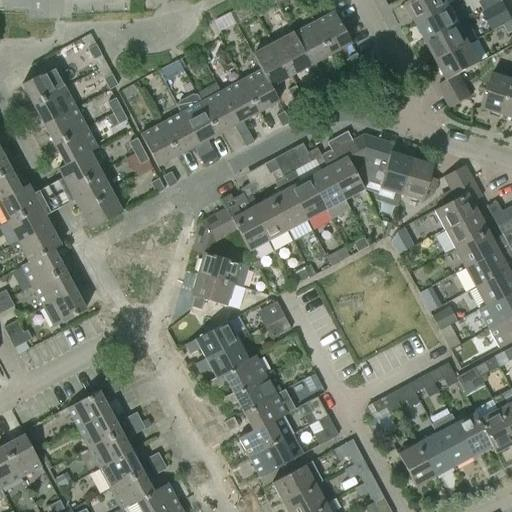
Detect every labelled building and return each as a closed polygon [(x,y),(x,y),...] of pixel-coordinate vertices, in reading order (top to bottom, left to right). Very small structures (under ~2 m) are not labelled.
[(277,6),(273,0),(252,0),(250,2),(259,19),(266,15),(265,13),(277,6)] [(416,24),(449,6),(445,0),(412,0),(405,4),(416,24)] [(493,6),(483,12),(493,31),(503,25),(511,20),(511,18),(507,10),(502,1),(493,6)] [(459,25),(449,6),(416,24),(426,43),(459,25)] [(313,23),(330,55),(350,44),(333,12),(313,23)] [(511,20),(503,25),(508,34),(511,32),(511,20)] [(313,23),(292,34),(310,65),(314,63),(330,55),(313,23)] [(469,44),(459,25),(426,43),(436,62),(469,44)] [(289,76),(306,68),(311,78),(320,73),(314,63),(310,65),(292,34),(272,45),(289,76)] [(480,63),(469,44),(436,62),(446,80),(437,85),(443,97),(464,86),(458,75),(480,63)] [(93,60),(101,56),(95,45),(87,49),(93,60)] [(269,87),(270,87),(289,76),(272,45),(252,56),(260,70),(269,87)] [(353,69),(361,64),(356,54),(347,58),(353,69)] [(32,105),(64,88),(53,68),(21,85),(32,105)] [(164,81),(171,78),(166,68),(160,72),(164,81)] [(260,70),(239,81),(257,113),(278,102),(270,87),(269,87),(260,70)] [(320,73),(311,78),(317,88),(325,84),(320,73)] [(109,90),(110,90),(117,86),(111,74),(103,79),(109,90)] [(481,109),(503,115),(511,83),(511,79),(492,74),(481,109)] [(239,81),(220,92),(237,124),(242,121),(257,113),(239,81)] [(511,83),(503,115),(511,118),(511,83)] [(293,101),(301,97),(295,86),(287,90),(293,101)] [(464,86),(443,97),(449,108),(470,97),(464,86)] [(74,108),(64,88),(32,105),(43,126),(74,108)] [(237,124),(220,92),(199,103),(217,135),(233,126),(239,136),(248,132),(242,121),(237,124)] [(207,140),(217,135),(199,103),(196,96),(192,95),(178,103),(175,107),(179,114),(196,146),(197,145),(202,143),(207,153),(199,158),(204,168),(218,161),(207,140)] [(112,113),(121,109),(115,98),(106,103),(112,113)] [(85,128),(74,108),(43,126),(54,146),(85,128)] [(121,109),(112,113),(118,125),(127,120),(121,109)] [(284,111),(283,112),(275,116),(281,127),(290,123),(284,111)] [(179,114),(160,124),(177,156),(193,147),(199,158),(207,153),(202,143),(197,145),(196,146),(179,114)] [(177,156),(160,124),(139,135),(157,167),(177,156)] [(85,128),(54,146),(64,165),(89,152),(96,149),(85,128)] [(248,132),(239,136),(245,147),(249,145),(253,142),(248,132)] [(364,190),(361,186),(352,168),(362,163),(351,142),(346,132),(326,143),(330,152),(321,156),(320,157),(320,158),(326,167),(344,201),(364,190)] [(388,143),(362,136),(351,142),(362,163),(352,168),(361,186),(369,182),(379,184),(378,189),(400,195),(410,159),(396,155),(398,149),(387,145),(388,143)] [(134,155),(143,150),(137,138),(128,143),(134,155)] [(316,148),(307,153),(312,163),(320,158),(320,157),(316,148)] [(140,166),(149,161),(143,150),(134,155),(140,166)] [(0,174),(9,170),(0,152),(0,174)] [(100,173),(89,152),(64,165),(56,169),(62,179),(56,181),(63,193),(100,173)] [(282,155),(272,160),(277,169),(306,221),(325,211),(306,178),(297,183),(282,155)] [(437,180),(428,177),(432,166),(410,159),(400,195),(421,202),(425,189),(434,191),(437,180)] [(280,193),(269,198),(287,231),(294,243),(312,233),(306,221),(277,169),(272,160),(264,164),(280,193)] [(443,177),(449,189),(470,177),(464,166),(443,177)] [(326,167),(306,178),(325,211),(330,221),(349,211),(344,201),(326,167)] [(9,170),(0,174),(0,199),(19,189),(9,170)] [(162,177),(168,188),(176,183),(170,172),(162,177)] [(110,192),(100,173),(63,193),(68,203),(74,200),(79,209),(110,192)] [(480,197),(470,177),(449,189),(455,200),(433,211),(444,231),(476,213),(471,202),(480,197)] [(150,184),(155,195),(164,190),(159,180),(150,184)] [(47,186),(38,191),(50,213),(58,208),(68,203),(63,193),(56,181),(47,186)] [(250,184),(241,189),(245,198),(255,193),(250,184)] [(0,210),(6,222),(44,202),(38,191),(32,194),(27,185),(19,189),(0,199),(0,210)] [(110,192),(79,209),(90,230),(121,213),(110,192)] [(221,200),(226,209),(215,215),(226,236),(237,230),(248,252),(269,241),(251,208),(246,199),(236,204),(231,195),(221,200)] [(269,198),(251,208),(269,241),(287,231),(269,198)] [(6,222),(17,243),(49,225),(44,216),(50,213),(44,202),(6,222)] [(487,207),(491,216),(501,211),(496,202),(487,207)] [(444,231),(454,250),(486,232),(476,213),(444,231)] [(212,256),(216,241),(226,236),(215,215),(203,221),(200,222),(191,250),(202,254),(196,274),(233,285),(239,265),(212,256)] [(49,225),(17,243),(27,262),(28,263),(53,249),(53,250),(60,246),(49,225)] [(454,250),(464,269),(511,242),(511,230),(492,242),(486,232),(454,250)] [(363,238),(353,244),(357,252),(368,247),(363,238)] [(501,260),(511,254),(511,242),(464,269),(474,288),(506,270),(501,260)] [(344,248),(333,254),(338,263),(349,257),(344,248)] [(63,269),(53,250),(53,249),(28,263),(27,262),(21,265),(32,286),(63,269)] [(306,267),(296,273),(301,282),(310,276),(306,267)] [(32,286),(42,306),(74,289),(63,269),(32,286)] [(474,288),(483,305),(484,307),(511,292),(511,293),(511,280),(506,270),(474,288)] [(226,307),(233,285),(196,274),(189,295),(193,296),(190,307),(200,311),(204,300),(226,307)] [(74,289),(42,306),(53,327),(85,310),(74,289)] [(0,303),(9,298),(5,290),(0,293),(0,303)] [(487,329),(511,316),(511,294),(511,293),(511,292),(484,307),(483,305),(477,309),(487,329)] [(9,298),(0,303),(0,313),(14,306),(9,298)] [(277,305),(258,315),(264,327),(284,317),(277,305)] [(432,316),(439,330),(456,322),(448,307),(432,316)] [(511,316),(487,329),(498,349),(511,341),(511,316)] [(284,317),(264,327),(271,340),(290,329),(284,317)] [(228,322),(184,345),(189,354),(199,349),(204,359),(238,341),(228,322)] [(13,349),(31,339),(27,331),(9,340),(13,349)] [(210,369),(214,378),(248,360),(248,359),(238,341),(204,359),(195,364),(200,374),(210,369)] [(498,367),(508,361),(511,359),(511,348),(511,347),(503,352),(493,357),(498,367)] [(214,378),(215,378),(203,384),(208,394),(227,384),(231,393),(265,375),(264,374),(255,355),(248,359),(248,360),(214,378)] [(479,377),(489,372),(498,367),(493,357),(474,368),(479,377)] [(437,368),(427,374),(432,383),(442,378),(437,368)] [(479,377),(474,368),(465,372),(469,382),(479,377)] [(278,386),(272,388),(266,377),(273,374),(271,370),(264,374),(265,375),(231,393),(232,393),(213,403),(218,413),(237,403),(242,412),(281,392),(278,386)] [(418,379),(408,384),(413,393),(423,388),(418,379)] [(123,388),(119,380),(107,386),(112,394),(123,388)] [(399,389),(390,394),(395,403),(404,398),(399,389)] [(242,412),(251,430),(252,431),(282,415),(282,416),(295,409),(285,390),(281,392),(242,412)] [(78,428),(109,411),(98,391),(67,408),(78,428)] [(395,403),(390,394),(371,404),(376,413),(385,408),(390,418),(400,413),(395,403)] [(491,399),(496,410),(511,440),(511,401),(505,405),(500,395),(491,399)] [(327,416),(317,397),(307,402),(312,412),(303,417),(308,426),(318,421),(327,416)] [(439,431),(455,420),(446,406),(429,416),(439,431)] [(494,454),(511,444),(511,440),(496,410),(477,420),(490,447),(494,454)] [(119,431),(109,411),(78,428),(89,448),(119,431)] [(125,418),(129,426),(140,420),(136,412),(125,418)] [(472,456),(490,447),(477,420),(473,413),(454,423),(472,456)] [(292,434),(282,416),(282,415),(252,431),(251,430),(237,438),(248,457),(292,434)] [(338,435),(327,416),(318,421),(322,430),(313,435),(319,446),(338,435)] [(233,417),(223,422),(228,432),(238,427),(233,417)] [(140,420),(129,426),(133,435),(151,425),(148,419),(141,422),(140,420)] [(454,423),(435,434),(452,467),(472,456),(454,423)] [(130,451),(119,431),(89,448),(99,468),(130,451)] [(4,445),(21,477),(42,466),(24,434),(4,445)] [(303,453),(292,434),(248,457),(258,477),(281,465),(303,453)] [(434,477),(452,467),(435,434),(416,444),(434,477)] [(414,488),(434,477),(416,444),(396,454),(414,488)] [(4,445),(0,446),(0,486),(1,488),(21,477),(4,445)] [(99,468),(110,488),(141,471),(130,451),(99,468)] [(362,460),(357,451),(348,456),(353,465),(362,460)] [(146,459),(150,466),(162,460),(158,452),(146,459)] [(166,469),(162,460),(150,466),(155,475),(166,469)] [(315,485),(321,482),(310,462),(286,475),(271,483),(282,502),(315,485)] [(363,484),(372,479),(367,469),(358,474),(363,484)] [(121,508),(136,500),(152,491),(141,471),(110,488),(121,508)] [(167,483),(152,491),(136,500),(141,511),(162,511),(178,504),(167,483)] [(282,502),(286,511),(308,511),(325,504),(315,485),(282,502)] [(383,498),(378,488),(368,494),(373,503),(383,498)] [(48,506),(51,511),(57,511),(63,509),(59,500),(48,506)] [(325,505),(325,504),(308,511),(332,511),(338,509),(334,500),(325,505)]
